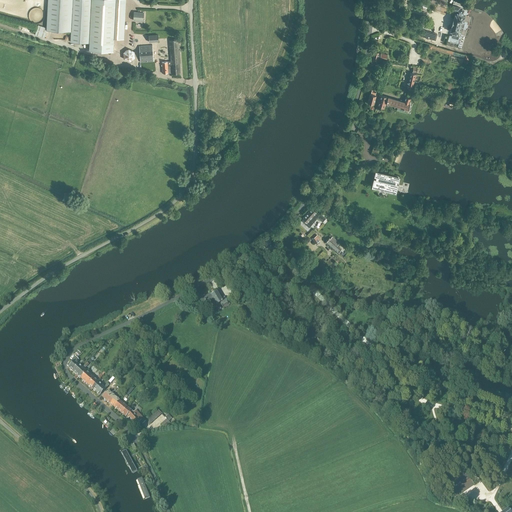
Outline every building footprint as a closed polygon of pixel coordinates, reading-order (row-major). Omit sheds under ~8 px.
[(72,0),(48,0),(46,30),(71,31),(72,0)] [(91,0),(72,0),(71,31),(71,42),(90,43),(91,0)] [(115,0),(91,0),(90,43),(89,50),(113,51),(114,38),(115,0)] [(124,0),(115,0),(114,38),(123,39),(124,0)] [(451,37),(458,39),(459,34),(459,35),(460,34),(460,33),(461,31),(461,30),(461,29),(463,22),(463,21),(464,20),(465,18),(464,17),(465,16),(462,15),(463,11),(462,11),(462,10),(461,9),(460,10),(459,10),(459,7),(452,5),(451,10),(456,12),(456,15),(455,14),(453,20),(453,19),(451,26),(450,31),(452,31),(452,32),(452,33),(451,37)] [(143,21),(144,13),(134,12),(133,20),(143,21)] [(180,63),(181,63),(179,39),(169,40),(171,64),(168,64),(168,61),(162,62),(163,73),(168,73),(168,72),(171,72),(172,72),(180,72),(180,63)] [(140,62),(154,61),(152,45),(139,46),(140,62)] [(386,60),(388,54),(381,53),(381,54),(379,53),(379,52),(374,51),(373,59),(373,61),(376,62),(377,59),(377,60),(378,57),(380,58),(386,60)] [(413,89),(417,67),(414,67),(413,72),(411,71),(407,88),(413,89)] [(371,93),(370,93),(368,102),(373,104),(376,95),(375,95),(376,93),(372,91),(371,93)] [(404,102),(380,95),(376,107),(379,108),(379,110),(381,111),(381,109),(384,110),(386,103),(408,110),(411,98),(406,96),(404,102)] [(247,155),(235,146),(232,150),(222,162),(216,171),(227,180),(247,155)] [(376,171),(375,170),(372,187),(396,193),(400,176),(376,171)] [(193,203),(170,216),(175,226),(199,213),(193,203)] [(303,219),(302,221),(309,228),(318,217),(323,222),(326,218),(314,207),(312,209),(303,219)] [(314,244),(320,240),(317,235),(311,238),(314,244)] [(325,242),(337,253),(342,249),(337,245),(339,242),(332,236),(330,238),(329,237),(325,242)] [(162,274),(130,290),(137,305),(169,289),(162,274)] [(204,298),(207,304),(213,300),(216,306),(220,304),(222,307),(228,304),(224,297),(221,299),(217,292),(211,296),(210,295),(204,298)] [(78,359),(75,357),(67,366),(68,367),(68,368),(72,372),(79,365),(78,364),(76,362),(78,359)] [(79,365),(72,372),(76,375),(75,377),(83,368),(82,368),(79,365)] [(83,368),(75,377),(76,378),(78,376),(80,379),(86,371),(84,369),(86,367),(84,366),(82,368),(83,368)] [(92,389),(98,382),(86,372),(80,379),(83,381),(82,382),(84,384),(85,383),(91,388),(89,389),(90,390),(92,389)] [(104,387),(98,382),(92,389),(90,390),(91,391),(93,389),(100,396),(109,385),(108,384),(104,387)] [(120,401),(108,391),(103,396),(102,398),(114,408),(120,401)] [(127,407),(120,401),(114,408),(122,414),(127,407)] [(131,411),(127,407),(122,414),(126,418),(126,417),(128,418),(129,417),(136,425),(140,421),(143,424),(146,421),(136,410),(133,413),(131,411)] [(133,474),(138,472),(126,449),(121,452),(133,474)] [(452,492),(469,480),(463,471),(446,483),(452,492)] [(145,501),(151,499),(143,478),(137,480),(145,501)]
